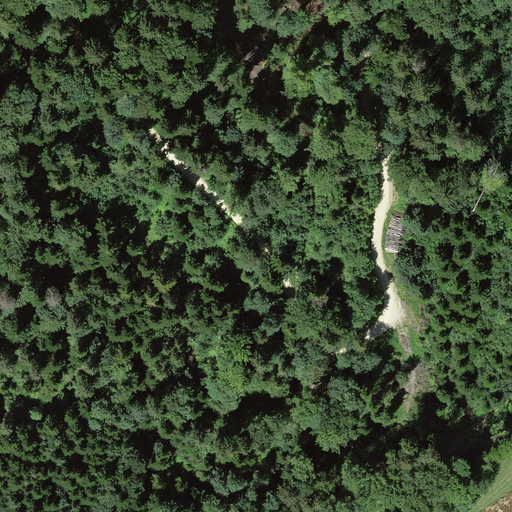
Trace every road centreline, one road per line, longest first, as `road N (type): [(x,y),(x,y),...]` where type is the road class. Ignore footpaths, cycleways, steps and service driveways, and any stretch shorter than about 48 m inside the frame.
road 1 (track): [(315,347),(337,347),(389,319),(392,301),(377,256),(384,198),(372,103),(389,0)]
road 2 (track): [(38,0),(119,109),(260,243),(291,288)]
road 3 (track): [(378,476),(428,470),(511,405)]
road 4 (track): [(378,476),(368,452),(342,432),(315,347)]
